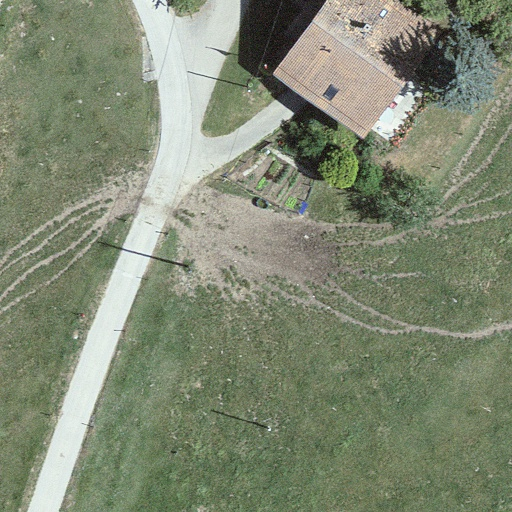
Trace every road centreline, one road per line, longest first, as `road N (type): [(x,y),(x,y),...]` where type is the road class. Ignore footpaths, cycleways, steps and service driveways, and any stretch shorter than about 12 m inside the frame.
road 1 (track): [(52,511),(180,137),(173,72),(146,0)]
road 2 (track): [(180,137),(230,0)]
